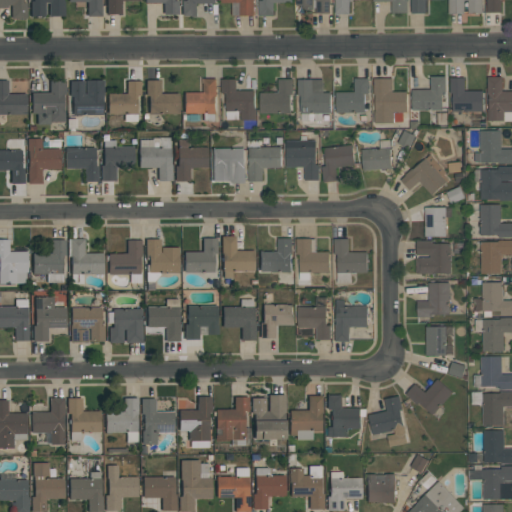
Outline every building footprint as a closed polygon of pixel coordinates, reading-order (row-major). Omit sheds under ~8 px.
[(0,8),(0,0),(22,0),(22,3),(26,3),(26,18),(10,18),(10,6),(7,6),(7,8),(0,8)] [(30,17),(30,1),(33,1),(33,0),(63,0),(63,1),(64,1),(64,16),(48,16),(48,3),(44,3),(44,17),(30,17)] [(68,0),(101,0),(101,17),(87,17),(87,2),(68,2),(68,0)] [(106,15),(106,0),(139,0),(139,1),(121,1),(121,15),(106,15)] [(144,3),(144,0),(173,0),(173,1),(178,1),(178,14),(163,14),(163,3),(144,3)] [(182,16),(181,1),(185,1),(185,0),(215,0),(215,3),(197,3),(197,16),(182,16)] [(221,0),(253,0),(254,15),(231,15),(231,2),(221,2),(221,0)] [(291,0),(291,2),(273,2),(273,16),(259,16),(258,0),(291,0)] [(330,0),(330,13),(315,13),(315,8),(302,8),(302,6),(296,6),(296,0),(330,0)] [(350,0),(350,13),(335,13),(334,0),(350,0)] [(407,0),(407,12),(391,12),(391,1),(373,1),(373,0),(407,0)] [(425,0),(426,12),(411,12),(411,0),(425,0)] [(448,13),(448,0),(483,0),(483,13),(468,13),(468,0),(464,0),(464,13),(448,13)] [(501,0),(501,12),(487,12),(487,0),(501,0)] [(442,109),(412,110),(412,89),(430,89),(430,76),(445,76),(446,92),(442,92),(442,109)] [(511,120),(488,120),(487,109),(489,109),(489,94),(487,94),(487,76),(502,76),(502,91),(511,91),(511,120)] [(452,111),(452,93),(450,93),(450,77),(465,77),(465,90),(483,90),(483,111),(452,111)] [(216,78),(216,95),(215,95),(215,122),(202,122),(202,114),(183,114),(183,92),(202,92),(202,78),(216,78)] [(221,79),(236,78),(236,90),(254,90),(254,108),(256,108),(256,119),(240,119),(240,111),(239,111),(239,119),(226,119),(226,92),(221,93),(221,79)] [(336,112),(336,92),(354,91),(354,78),(368,78),(368,93),(365,93),(365,111),(336,112)] [(374,122),(374,111),(375,111),(375,94),(374,94),(374,78),(392,78),(392,91),(407,91),(407,112),(403,112),(403,121),(393,121),(393,122),(374,122)] [(293,79),(293,94),(290,94),(290,113),(260,113),(260,92),(278,92),(278,79),(293,79)] [(297,79),(323,79),(323,92),(331,92),(331,113),(322,113),(322,120),(301,121),(301,95),(298,95),(297,79)] [(26,115),(0,115),(0,81),(7,81),(7,94),(26,94),(26,115)] [(31,93),(49,93),(49,81),(65,81),(65,95),(63,95),(63,111),(64,111),(64,122),(49,122),(49,124),(36,124),(36,114),(31,114),(31,93)] [(103,81),(103,96),(102,96),(102,115),(72,116),(72,97),(69,97),(69,82),(84,81),(84,95),(85,95),(85,81),(103,81)] [(140,81),(140,96),(136,96),(136,122),(124,122),(124,114),(108,114),(108,94),(126,94),(126,81),(140,81)] [(148,115),(148,96),(145,96),(145,81),(160,81),(160,94),(178,94),(178,114),(148,115)] [(415,135),(409,148),(398,143),(404,130),(415,135)] [(474,162),(474,152),(480,152),(480,130),(501,130),(501,148),(511,148),(511,163),(498,163),(498,162),(480,162),(474,162)] [(138,147),(157,147),(157,138),(169,137),(169,149),(170,149),(170,165),(171,165),(171,181),(157,181),(157,168),(138,168),(138,147)] [(26,139),(41,139),(41,149),(59,149),(60,170),(41,170),(41,184),(27,184),(27,167),(28,167),(27,151),(26,151),(26,139)] [(361,149),(380,148),(379,140),(390,139),(392,168),(363,170),(361,149)] [(133,146),(134,168),(115,168),(115,181),(100,181),(100,166),(103,166),(102,140),(115,140),(115,147),(133,146)] [(207,147),(207,168),(188,168),(188,181),(174,181),(174,166),(177,166),(177,148),(177,140),(187,140),(187,148),(207,147)] [(316,140),(316,164),(319,164),(319,179),(305,179),(304,166),(286,167),(285,140),(316,140)] [(322,166),(326,166),(323,147),(352,144),(355,164),(336,167),(337,180),(324,182),(322,166)] [(248,181),(248,164),(249,164),(249,147),(281,147),(281,167),(262,168),(262,181),(248,181)] [(65,169),(65,148),(95,148),(95,166),(98,166),(98,181),(83,182),(83,169),(65,169)] [(243,148),(244,165),(245,165),(245,183),(232,183),(232,180),(230,180),(230,181),(212,181),(212,148),(243,148)] [(0,150),(21,150),(21,168),(23,168),(24,183),(10,184),(10,171),(0,171),(0,150)] [(419,181),(409,189),(401,180),(405,175),(412,168),(413,169),(426,157),(430,154),(446,172),(444,174),(448,180),(432,194),(419,181)] [(511,166),(511,180),(501,180),(501,182),(511,182),(511,200),(497,200),(497,199),(480,199),(480,181),(474,181),(474,179),(474,175),(474,174),(474,171),(474,170),(475,169),(498,169),(498,166),(511,166)] [(465,197),(451,203),(446,192),(459,186),(465,197)] [(501,223),(511,223),(511,237),(498,237),(498,235),(480,235),(480,204),(501,204),(501,223)] [(446,236),(425,236),(425,207),(451,207),(451,217),(446,217),(446,236)] [(235,237),(235,251),(254,251),(254,272),(232,272),(232,279),(223,279),(223,272),(222,272),(222,254),(221,254),(220,237),(235,237)] [(291,272),(259,272),(259,251),(277,251),(277,238),(292,238),(292,254),(291,254),(291,272)] [(329,272),(310,272),(310,280),(300,280),(299,254),(296,254),(296,238),(311,238),(311,251),(329,251),(329,272)] [(337,283),(337,254),(334,254),(334,238),(349,238),(349,252),(367,251),(367,272),(351,272),(351,283),(337,283)] [(102,274),(82,274),(82,284),(71,284),(71,274),(71,256),(69,256),(69,239),(84,239),(84,254),(102,254),(102,274)] [(184,252),(202,252),(202,239),(216,239),(216,254),(213,254),(214,272),(184,272),(184,252)] [(0,240),(9,240),(9,252),(28,252),(28,273),(16,273),(16,284),(0,284),(0,240)] [(32,274),(32,253),(49,253),(49,240),(65,240),(65,256),(62,256),(62,283),(46,283),(46,274),(32,274)] [(129,283),(129,275),(108,275),(108,254),(126,254),(126,241),(140,240),(140,257),(139,257),(140,273),(140,283),(129,283)] [(145,272),(148,272),(148,255),(145,255),(145,240),(159,240),(159,253),(161,253),(160,248),(178,248),(178,255),(178,274),(160,274),(154,282),(154,290),(146,290),(146,282),(145,272)] [(416,274),(416,257),(430,257),(430,255),(416,255),(416,240),(433,240),(433,243),(450,243),(450,273),(431,273),(431,274),(416,274)] [(481,241),(498,241),(498,240),(511,240),(511,254),(501,254),(501,273),(481,273),(481,241)] [(511,315),(500,315),(500,311),(491,311),(492,316),(483,317),(483,311),(482,311),(482,310),(479,310),(477,311),(476,311),(475,310),(475,309),(475,308),(475,304),(473,300),(473,298),(475,298),(476,298),(477,298),(482,298),(481,282),(502,281),(502,300),(511,300),(511,315)] [(449,283),(449,314),(432,314),(432,317),(417,317),(417,301),(428,301),(428,283),(449,283)] [(34,297),(53,297),(53,307),(65,307),(65,328),(47,328),(47,342),(32,342),(32,326),(35,326),(35,309),(34,309),(34,297)] [(298,307),(315,307),(315,297),(326,297),(326,325),(331,325),(331,339),(316,340),(316,327),(313,327),(313,336),(299,336),(298,327),(298,307)] [(179,342),(165,342),(165,328),(146,328),(146,307),(165,307),(165,299),(178,299),(178,325),(180,325),(179,342)] [(367,326),(349,327),(349,341),(335,341),(335,323),(336,323),(336,299),(345,299),(345,306),(367,306),(367,326)] [(0,307),(14,307),(14,300),(26,300),(26,327),(28,327),(28,341),(13,341),(13,328),(0,328),(0,307)] [(222,307),(239,307),(239,300),(252,300),(252,307),(253,307),(254,324),(255,324),(255,332),(256,332),(256,341),(240,341),(240,328),(222,328),(222,307)] [(292,325),(274,325),(274,338),(259,339),(259,323),(262,323),(262,304),(292,304),(292,325)] [(183,324),(186,324),(186,306),(216,306),(216,325),(218,325),(218,334),(206,334),(206,327),(198,327),(198,340),(183,340),(183,324)] [(70,343),(69,326),(70,326),(70,308),(100,307),(101,326),(104,326),(104,342),(89,342),(89,329),(87,329),(87,343),(70,343)] [(142,343),(124,343),(124,330),(122,330),(122,343),(108,343),(108,328),(112,328),(112,324),(106,324),(106,312),(112,312),(112,309),(141,309),(141,328),(142,328),(142,343)] [(511,332),(504,332),(504,351),(482,351),(482,332),(475,332),(475,319),(500,319),(500,317),(511,317),(511,332)] [(426,355),(425,326),(446,326),(446,354),(426,355)] [(511,374),(511,389),(499,389),(499,386),(473,387),(473,375),(480,375),(480,356),(501,356),(502,374),(511,374)] [(448,373),(462,378),(466,366),(452,361),(448,373)] [(425,392),(437,378),(453,392),(433,414),(419,402),(417,404),(405,394),(415,383),(425,392)] [(482,404),(472,404),(472,392),(482,391),(482,393),(500,393),(500,391),(511,391),(511,406),(503,406),(503,425),(482,425),(482,404)] [(285,395),(285,413),(284,413),(284,420),(285,440),(253,440),(253,414),(250,414),(250,398),(265,398),(265,412),(268,412),(268,395),(285,395)] [(326,395),(342,395),(342,407),(360,407),(360,428),(347,428),(347,437),(326,437),(326,427),(330,427),(330,410),(326,410),(326,395)] [(288,436),(288,410),(307,410),(307,396),(321,396),(321,414),(320,414),(320,431),(311,431),(311,440),(295,440),(295,436),(288,436)] [(407,442),(390,446),(387,435),(395,433),(394,430),(373,435),(369,415),(387,411),(384,399),(399,396),(402,409),(400,410),(407,442)] [(211,397),(211,413),(208,413),(208,448),(190,448),(190,442),(188,442),(188,431),(178,431),(178,411),(196,410),(196,397),(211,397)] [(215,440),(215,409),(233,410),(233,397),(248,397),(248,412),(244,412),(244,429),(245,429),(245,440),(215,440)] [(31,412),(49,412),(49,398),(63,398),(64,415),(63,415),(63,430),(64,445),(50,445),(49,433),(31,433),(31,412)] [(104,412),(123,412),(123,398),(137,398),(137,415),(137,443),(126,443),(126,432),(111,432),(111,434),(105,434),(105,433),(104,412)] [(70,441),(69,414),(67,414),(66,399),(81,399),(81,412),(99,411),(100,432),(80,433),(80,441),(70,441)] [(155,399),(155,412),(173,412),(173,433),(156,433),(156,445),(141,445),(141,431),(143,431),(143,415),(140,415),(140,399),(155,399)] [(0,401),(7,401),(7,414),(26,413),(26,434),(25,434),(25,440),(13,440),(13,448),(0,448),(0,401)] [(511,463),(501,463),(501,462),(483,462),(483,430),(504,430),(504,449),(511,448),(511,463)] [(421,472),(410,466),(418,454),(428,460),(421,472)] [(211,499),(192,499),(192,511),(178,511),(178,497),(181,497),(181,480),(179,480),(179,460),(199,460),(199,464),(207,463),(207,478),(210,478),(211,499)] [(64,499),(45,499),(46,511),(31,511),(30,497),(34,497),(33,477),(32,477),(32,463),(48,463),(48,477),(44,477),(44,478),(63,478),(64,499)] [(511,465),(511,498),(483,498),(483,479),(469,479),(469,469),(474,469),(474,464),(482,464),(482,469),(483,469),(501,469),(501,465),(511,465)] [(137,477),(137,497),(119,498),(119,511),(104,511),(104,496),(107,496),(107,479),(106,479),(106,466),(117,466),(117,477),(137,477)] [(323,510),(308,510),(308,497),(290,497),(290,484),(288,484),(288,469),(302,468),(302,476),(307,476),(307,466),(320,466),(320,494),(323,494),(323,510)] [(234,477),(234,468),(248,468),(248,494),(249,494),(249,511),(234,511),(234,498),(216,498),(215,477),(234,477)] [(284,475),(285,496),(266,496),(266,509),(252,509),(252,494),(255,494),(254,468),(268,468),(268,475),(284,475)] [(68,500),(68,478),(89,478),(88,472),(100,471),(100,496),(101,496),(101,511),(87,511),(87,500),(68,500)] [(361,499),(342,499),(343,511),(326,511),(326,497),(329,497),(329,478),(329,472),(342,472),(342,478),(361,478),(361,499)] [(366,502),(366,473),(376,473),(376,474),(385,474),(395,474),(395,502),(366,502)] [(17,480),(27,480),(27,497),(28,497),(28,511),(14,511),(14,501),(0,501),(0,474),(5,474),(5,475),(9,475),(9,474),(17,474),(17,480)] [(161,498),(142,498),(142,477),(174,477),(174,494),(175,494),(176,511),(161,511),(161,498)] [(408,511),(417,503),(416,503),(439,481),(464,507),(459,511),(408,511)]
